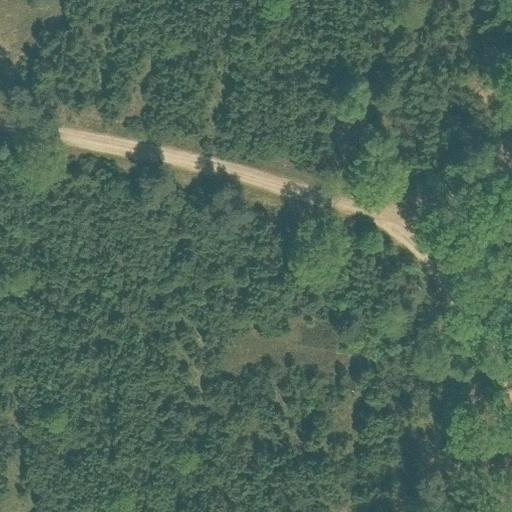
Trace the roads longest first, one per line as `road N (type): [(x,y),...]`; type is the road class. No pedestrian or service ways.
road 1 (track): [(395,219),(0,120)]
road 2 (track): [(511,399),(395,219)]
road 3 (track): [(395,219),(511,140)]
